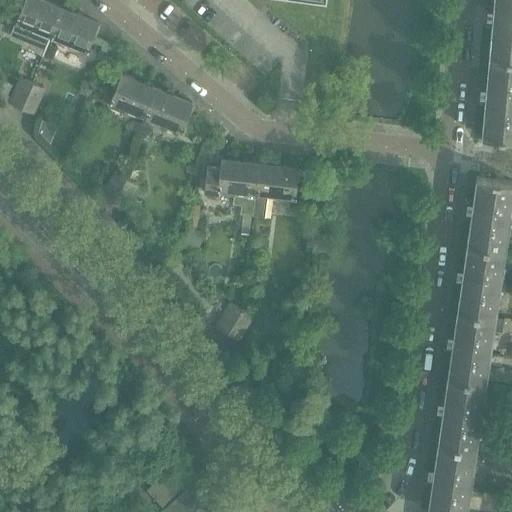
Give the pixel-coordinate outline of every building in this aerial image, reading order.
[(14,19),(17,20),(15,26),(30,32),(32,27),(50,34),(49,35),(51,36),(62,8),(42,0),(23,0),(17,15),(16,14),(14,19)] [(511,0),(493,0),(488,57),(511,59),(511,0)] [(0,17),(8,21),(11,13),(0,8),(0,17)] [(97,25),(98,23),(62,8),(51,36),(52,36),(53,35),(70,42),(68,48),(83,54),(85,48),(88,50),(90,45),(89,44),(93,35),(96,36),(100,26),(97,25)] [(47,44),(43,56),(52,60),(57,48),(47,44)] [(511,59),(488,57),(481,136),(497,138),(503,139),(503,138),(511,139),(511,59)] [(144,114),(144,116),(145,116),(156,89),(120,74),(111,95),(110,95),(108,100),(112,101),(109,106),(124,112),(127,107),(144,114)] [(21,77),(9,103),(21,108),(33,82),(21,77)] [(33,82),(21,108),(34,113),(45,88),(33,82)] [(194,107),(191,105),(192,103),(156,89),(145,116),(146,117),(147,116),(164,123),(162,128),(177,134),(179,129),(182,130),(184,125),(183,125),(187,116),(190,117),(194,107)] [(57,126),(43,119),(38,131),(50,142),(57,126)] [(132,120),(127,132),(137,136),(142,124),(132,120)] [(142,124),(137,136),(147,140),(152,128),(142,124)] [(207,167),(204,192),(235,195),(234,204),(242,204),(241,213),(253,215),(256,193),(259,164),(221,159),(220,168),(207,167)] [(267,193),(277,194),(276,200),(292,202),(293,196),(296,196),(296,191),(295,191),(296,181),(299,182),(301,170),(298,170),(298,168),(259,164),(256,193),(253,215),(264,216),(267,193)] [(115,171),(100,195),(112,202),(126,178),(115,171)] [(511,181),(498,180),(498,179),(491,178),(491,179),(476,176),(467,243),(504,249),(511,196),(511,181)] [(126,178),(112,202),(123,209),(138,185),(126,178)] [(184,241),(198,249),(205,234),(191,227),(184,241)] [(317,241),(318,230),(309,229),(307,240),(317,241)] [(467,243),(457,310),(495,316),(504,249),(467,243)] [(230,302),(215,327),(227,333),(241,309),(230,302)] [(241,309),(227,333),(238,340),(253,316),(241,309)] [(457,310),(447,377),(485,383),(495,316),(457,310)] [(447,377),(437,444),(475,450),(485,383),(447,377)] [(437,444),(428,511),(435,511),(466,511),(475,450),(437,444)] [(202,490),(195,482),(193,479),(176,462),(146,490),(163,507),(163,508),(162,509),(161,511),(193,511),(201,491),(202,490)] [(219,511),(202,489),(202,490),(201,491),(193,511),(219,511)]
